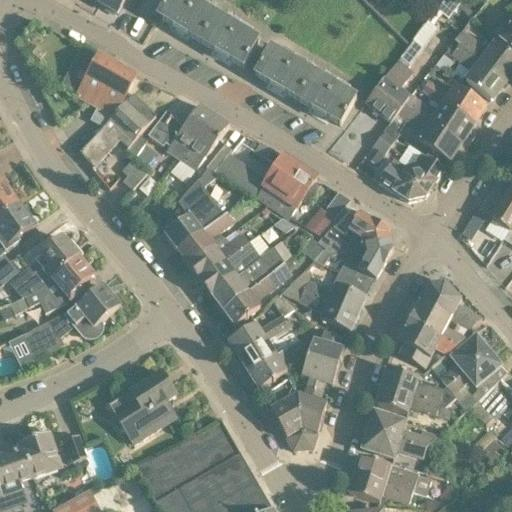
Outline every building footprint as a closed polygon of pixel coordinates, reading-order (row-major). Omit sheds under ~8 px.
[(104,0),(100,8),(117,17),(127,0),(104,0)] [(201,46),(216,20),(206,15),(209,9),(194,0),(183,0),(183,1),(181,0),(169,0),(158,21),(201,46)] [(453,0),(446,0),(436,14),(442,18),(448,23),(458,10),(461,6),(453,0)] [(511,19),(509,17),(508,16),(491,38),(498,43),(498,42),(511,53),(511,19)] [(216,20),(201,46),(244,71),(259,46),(249,40),(252,34),(229,20),(225,26),(216,20)] [(455,45),(506,85),(511,77),(511,58),(497,46),(489,55),(462,35),(455,45)] [(491,105),(506,85),(455,45),(443,60),(452,66),(455,63),(472,77),(465,85),(491,105)] [(270,52),(254,78),(268,86),(287,97),(297,104),(313,78),(303,72),(306,67),(283,53),(280,58),(270,52)] [(115,118),(132,100),(131,100),(130,101),(126,98),(136,80),(99,60),(78,98),(114,118),(115,118)] [(390,127),(396,119),(404,109),(411,99),(410,99),(401,93),(414,76),(409,72),(398,64),(386,80),(365,108),(388,126),(390,127)] [(38,71),(32,75),(36,83),(42,79),(38,71)] [(322,84),(313,78),(297,104),(340,129),(356,103),(351,100),(354,94),(344,89),(326,78),(322,84)] [(442,109),(473,129),(485,111),(455,89),(448,98),(429,85),(428,85),(424,82),(417,92),(421,94),(442,109)] [(416,103),(409,113),(461,148),(474,129),(473,129),(442,109),(421,94),(417,92),(416,92),(441,109),(437,116),(416,103)] [(115,118),(114,118),(80,157),(93,171),(119,143),(128,152),(140,140),(156,122),(132,100),(115,118)] [(409,113),(404,109),(396,119),(397,119),(423,136),(417,145),(449,167),(461,148),(409,113)] [(188,151),(213,119),(200,110),(184,131),(180,129),(182,125),(167,114),(148,140),(161,149),(163,146),(168,149),(165,152),(168,154),(182,164),(190,152),(188,151)] [(190,152),(182,164),(196,174),(230,130),(213,119),(188,151),(190,152)] [(379,143),(390,152),(396,144),(385,136),(379,143)] [(135,160),(146,145),(140,140),(128,153),(135,160)] [(385,159),(390,152),(379,143),(373,151),(385,159)] [(409,165),(410,169),(416,204),(425,203),(445,173),(421,158),(408,150),(402,160),(409,165)] [(272,213),(301,172),(284,160),(266,186),(244,171),(245,169),(229,158),(213,178),(235,192),(245,197),(255,202),(272,213)] [(416,204),(410,169),(403,170),(393,163),(378,186),(408,206),(416,204)] [(131,195),(147,178),(132,164),(121,176),(127,181),(122,186),(131,195)] [(301,172),(272,213),(289,224),(302,204),(308,208),(319,192),(313,188),(317,182),(301,172)] [(177,255),(222,222),(224,220),(199,185),(179,208),(189,222),(165,239),(177,255)] [(0,223),(19,210),(4,187),(0,189),(0,223)] [(509,235),(511,230),(511,192),(492,224),(508,235),(509,235)] [(0,271),(10,266),(4,258),(19,248),(17,245),(35,232),(19,210),(0,223),(0,271)] [(319,239),(332,223),(320,212),(305,230),(319,239)] [(188,273),(235,237),(234,236),(224,243),(220,238),(234,227),(227,218),(230,215),(229,214),(224,220),(222,222),(177,255),(189,270),(187,271),(188,273)] [(468,226),(478,232),(484,220),(475,215),(468,226)] [(353,252),(391,244),(389,236),(360,217),(345,239),(334,230),(316,249),(324,255),(325,253),(329,258),(353,252)] [(293,231),(282,222),(274,229),(283,237),(293,231)] [(508,235),(503,243),(511,248),(511,230),(509,235),(508,235)] [(199,287),(250,249),(242,238),(238,241),(235,237),(188,273),(199,287)] [(37,296),(78,261),(63,243),(53,251),(51,249),(40,259),(41,261),(40,262),(46,270),(34,280),(30,275),(12,289),(23,302),(9,309),(10,309),(37,296)] [(237,281),(270,257),(259,243),(250,249),(199,287),(210,302),(237,281)] [(324,255),(316,249),(309,243),(300,254),(314,266),(324,255)] [(351,255),(341,272),(355,280),(359,274),(376,284),(394,253),(391,244),(353,252),(351,255)] [(329,258),(325,253),(324,255),(314,266),(323,271),(329,261),(330,260),(329,258)] [(273,279),(284,269),(273,254),(270,257),(237,281),(210,302),(211,301),(223,316),(273,279)] [(37,296),(10,309),(14,320),(41,307),(45,318),(66,308),(70,305),(71,306),(82,297),(80,295),(92,284),(93,284),(96,281),(95,279),(90,275),(78,261),(37,296)] [(10,266),(0,271),(0,291),(19,279),(10,266)] [(273,279),(223,316),(234,331),(260,312),(257,307),(293,280),(284,269),(273,279)] [(353,285),(338,277),(333,288),(336,290),(333,296),(309,286),(312,279),(304,275),(290,289),(304,295),(357,319),(365,301),(348,294),(353,285)] [(420,306),(451,323),(471,333),(481,324),(457,310),(461,305),(444,287),(429,288),(420,306)] [(350,337),(357,319),(304,295),(290,289),(291,290),(281,299),(298,306),(298,307),(324,318),(321,323),(350,337)] [(102,331),(101,327),(120,312),(102,290),(72,313),(46,327),(22,340),(34,365),(64,350),(58,342),(71,333),(74,330),(83,341),(86,343),(90,344),(94,343),(97,341),(100,339),(102,335),(102,331)] [(274,305),(290,317),(294,314),(278,302),(274,305)] [(283,321),(290,317),(274,305),(271,308),(281,322),(261,334),(257,327),(229,344),(239,361),(267,343),(288,330),(283,321)] [(446,333),(451,323),(420,306),(409,326),(440,343),(444,345),(439,355),(448,359),(466,344),(446,333)] [(446,361),(448,359),(439,355),(444,345),(440,343),(409,326),(398,346),(404,349),(399,359),(424,373),(434,355),(446,361)] [(248,376),(298,345),(293,337),(288,330),(267,343),(239,361),(248,376)] [(308,361),(338,371),(343,353),(337,352),(341,342),(324,338),(321,346),(314,344),(314,345),(304,341),(298,345),(300,349),(299,350),(301,353),(309,357),(309,359),(308,361)] [(447,391),(489,355),(477,341),(451,361),(458,368),(440,383),(447,391)] [(300,349),(298,345),(248,376),(259,394),(265,390),(269,397),(289,385),(284,378),(287,376),(283,371),(305,357),(309,359),(309,357),(301,353),(299,350),(300,349)] [(466,417),(470,413),(494,390),(507,378),(502,373),(504,372),(489,355),(447,391),(452,398),(471,382),(479,392),(471,399),(470,398),(459,408),(466,417)] [(332,389),(338,371),(308,361),(298,388),(305,390),(323,395),(330,397),(332,389)] [(51,369),(48,364),(37,369),(40,374),(51,369)] [(439,409),(445,413),(456,404),(446,393),(443,395),(417,387),(418,381),(388,372),(382,392),(439,409)] [(134,449),(176,423),(166,407),(176,401),(160,377),(109,410),(134,449)] [(302,433),(298,398),(297,399),(289,385),(269,397),(277,410),(271,414),(286,441),(302,433)] [(320,406),(323,395),(305,390),(303,399),(298,398),(302,433),(286,441),(293,455),(313,454),(318,439),(326,408),(320,406)] [(494,390),(470,413),(483,425),(489,419),(494,424),(510,407),(494,390)] [(445,413),(439,409),(382,392),(376,409),(406,418),(409,411),(436,419),(436,420),(448,423),(450,417),(445,413)] [(368,435),(426,453),(428,454),(439,441),(421,435),(419,440),(402,435),(405,427),(374,417),(368,435)] [(271,511),(256,486),(222,427),(136,472),(160,511),(271,511)] [(422,464),(426,453),(368,435),(362,453),(393,463),(396,456),(422,464)] [(20,453),(30,481),(58,470),(47,437),(18,447),(20,453)] [(73,467),(86,462),(78,439),(64,444),(73,467)] [(489,469),(504,457),(495,447),(480,459),(489,469)] [(19,485),(30,481),(20,453),(0,460),(0,496),(1,499),(21,492),(19,485)] [(354,480),(413,497),(427,501),(431,485),(418,481),(419,478),(391,470),(360,461),(354,480)] [(430,467),(429,470),(426,478),(426,479),(445,485),(445,483),(435,469),(430,467)] [(410,507),(413,497),(354,480),(349,498),(380,506),(383,499),(410,507)] [(456,500),(448,488),(438,502),(447,508),(456,500)] [(58,511),(98,511),(89,496),(58,511)]
